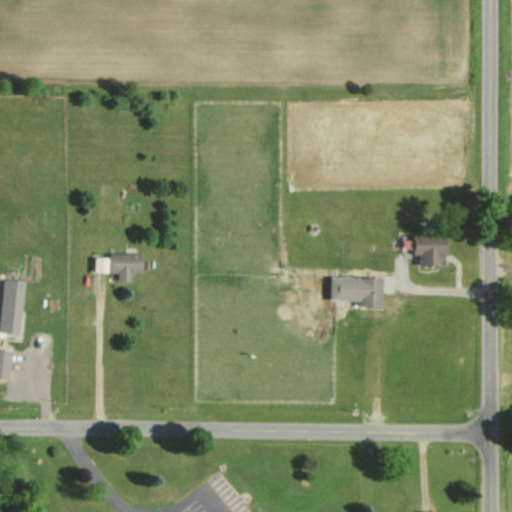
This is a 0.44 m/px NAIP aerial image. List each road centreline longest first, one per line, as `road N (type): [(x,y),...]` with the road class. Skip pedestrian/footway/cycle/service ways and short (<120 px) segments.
road 1 (tertiary): [(499,511),(494,0)]
road 2 (residential): [(499,430),(0,423)]
